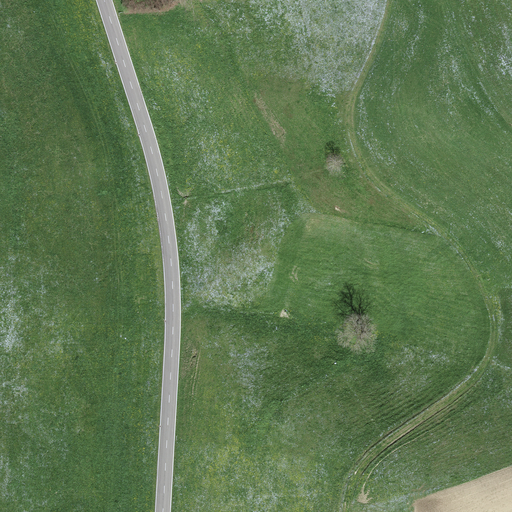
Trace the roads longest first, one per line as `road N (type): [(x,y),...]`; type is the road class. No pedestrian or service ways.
road 1 (track): [(345,511),(366,461),(474,376),(493,336),(487,298),(462,251),(374,182),(355,149),(352,95),(388,0)]
road 2 (secondary): [(163,511),(171,261),(152,153),(104,0)]
